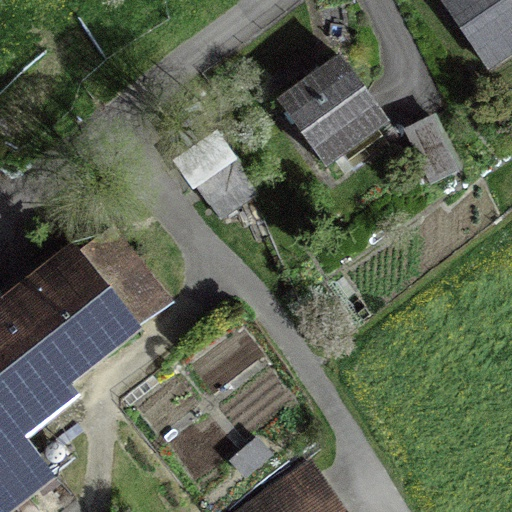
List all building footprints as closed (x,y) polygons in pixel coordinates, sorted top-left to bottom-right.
[(511,34),(511,0),(435,0),(476,60),(511,34)] [(277,105),(327,176),(338,169),(345,179),(389,148),(381,138),(393,129),(342,59),(277,105)] [(430,187),(464,173),(438,114),(404,129),(430,187)] [(165,140),(180,161),(174,165),(191,189),(231,162),(214,138),(205,144),(190,123),(165,140)] [(175,309),(115,232),(79,260),(72,250),(5,303),(0,296),(0,511),(20,511),(58,483),(30,447),(83,406),(74,395),(143,341),(140,336),(175,309)] [(274,458),(259,439),(227,464),(243,483),(274,458)] [(346,511),(312,461),(235,511),(346,511)]
